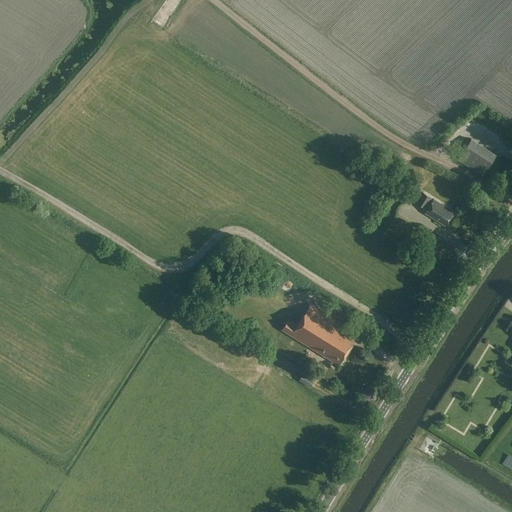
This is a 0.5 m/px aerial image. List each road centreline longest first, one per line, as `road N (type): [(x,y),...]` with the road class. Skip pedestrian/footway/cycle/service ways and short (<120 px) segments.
road 1 (track): [(421,348),(244,231),(217,233),(189,259),(162,266),(0,173)]
road 2 (track): [(511,203),(408,147),(214,0)]
road 3 (tertiary): [(320,511),(455,295),(511,220)]
